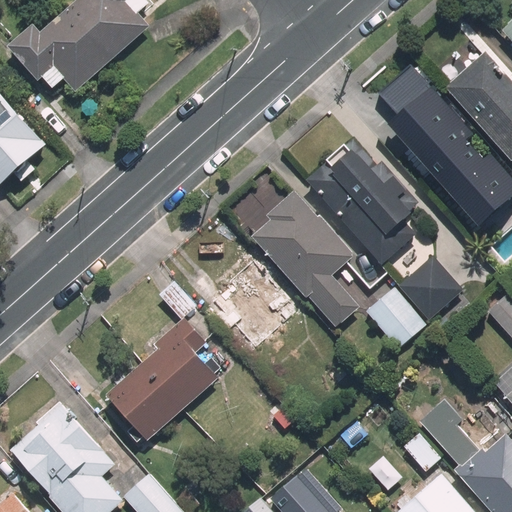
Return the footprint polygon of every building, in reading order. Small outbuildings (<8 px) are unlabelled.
[(74,0),(67,7),(113,57),(150,25),(128,0),(74,0)] [(75,90),(113,57),(67,7),(39,31),(31,22),(6,45),(37,80),(53,66),(75,90)] [(511,20),(502,29),(511,40),(511,20)] [(444,86),(510,160),(511,158),(511,81),(484,50),(444,86)] [(400,121),(388,132),(477,231),(511,199),(511,169),(412,58),(373,92),(400,121)] [(0,182),(43,144),(0,95),(0,182)] [(421,203),(381,159),(376,163),(352,137),(306,178),(381,263),(414,233),(402,220),(421,203)] [(316,216),(292,189),(265,214),(269,218),(250,236),(305,297),(307,294),(336,327),(359,306),(330,274),(352,255),(351,253),(352,252),(318,214),(316,216)] [(511,220),(490,240),(511,264),(511,220)] [(253,351),(301,308),(254,254),(221,283),(223,285),(219,288),(200,267),(185,281),(206,304),(209,302),(253,351)] [(434,258),(402,286),(431,319),(463,291),(434,258)] [(174,279),(158,292),(181,318),(197,304),(174,279)] [(365,310),(398,347),(425,322),(393,286),(365,310)] [(511,340),(511,301),(504,293),(485,311),(511,340)] [(148,440),(219,376),(197,351),(209,341),(185,315),(154,343),(158,346),(106,392),(148,440)] [(333,384),(344,374),(334,363),(323,373),(333,384)] [(511,511),(511,439),(509,436),(511,433),(511,412),(496,395),(480,409),(491,422),(471,440),(456,424),(462,419),(443,398),(419,420),(459,464),(453,469),(491,511),(511,511)] [(114,463),(61,402),(9,448),(49,493),(47,495),(62,511),(106,511),(122,498),(101,474),(114,463)] [(294,418),(283,405),(272,414),(284,428),(294,418)] [(347,449),(365,435),(354,423),(337,436),(347,449)] [(402,446),(423,471),(439,459),(416,434),(402,446)] [(183,511),(149,472),(123,495),(137,511),(183,511)] [(476,511),(441,472),(394,511),(476,511)] [(282,511),(327,511),(297,476),(271,498),(282,511)] [(0,511),(34,511),(12,488),(0,499),(0,511)] [(187,511),(198,503),(185,489),(176,498),(187,511)]
